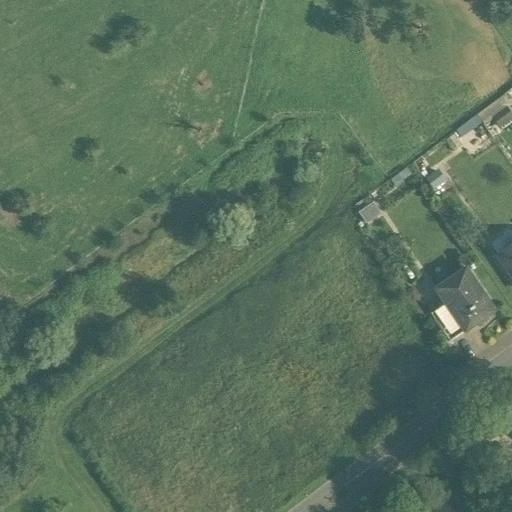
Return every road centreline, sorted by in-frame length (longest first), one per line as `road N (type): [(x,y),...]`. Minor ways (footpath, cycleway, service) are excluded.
road 1 (track): [(103,511),(60,450),(61,417),(324,217),(343,189),(345,137)]
road 2 (tertiary): [(511,362),(312,511)]
